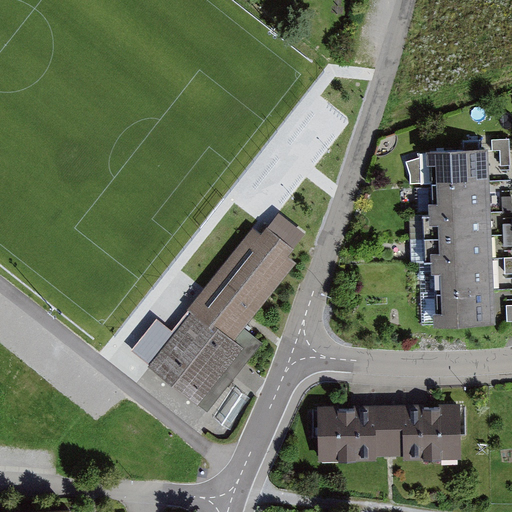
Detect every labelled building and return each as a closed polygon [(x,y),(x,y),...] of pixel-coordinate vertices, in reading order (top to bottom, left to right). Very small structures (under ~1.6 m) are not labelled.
[(411,185),(428,184),(490,182),(489,151),(427,153),(427,158),(421,158),(406,163),(410,176),(411,185)] [(492,213),(490,182),(428,184),(430,215),(492,213)] [(492,213),(430,215),(423,216),(424,239),(493,236),(492,213)] [(262,344),(245,330),(297,264),(289,258),(296,250),(267,228),(261,236),(253,230),(188,311),(191,314),(150,366),(208,412),(262,344)] [(493,236),(424,239),(411,240),(412,264),(431,263),(494,260),(493,236)] [(494,260),(431,263),(432,296),(495,293),(494,260)] [(495,293),(432,296),(434,330),(498,327),(496,293),(495,293)] [(463,460),(461,404),(388,406),(389,458),(404,457),(404,462),(463,460)] [(388,406),(318,407),(319,463),(378,462),(378,458),(389,458),(388,406)]
